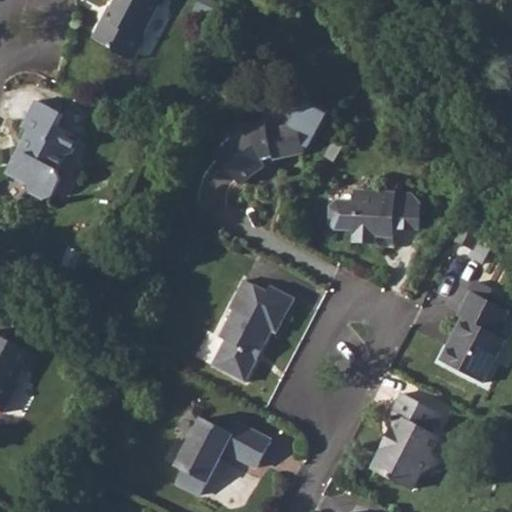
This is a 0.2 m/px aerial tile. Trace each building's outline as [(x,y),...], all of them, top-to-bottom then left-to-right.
[(164,6),(167,0),(115,0),(112,8),(111,9),(112,12),(107,21),(100,23),(93,39),(114,50),(115,54),(130,62),(136,60),(147,39),(146,34),(160,7),(164,6)] [(216,4),(209,0),(200,0),(196,11),(208,18),(216,4)] [(111,9),(112,8),(109,6),(100,23),(107,21),(112,12),(111,9)] [(58,126),(65,114),(37,100),(22,128),(29,132),(24,142),(26,143),(19,156),(16,157),(7,173),(28,184),(30,192),(44,200),(52,198),(61,181),(58,170),(66,156),(73,154),(81,139),(58,126)] [(274,159),(305,152),(304,147),(309,146),(326,114),(305,102),(298,114),(292,132),(268,132),(266,122),(248,126),(215,151),(241,184),(265,165),(275,163),(274,159)] [(264,113),(266,122),(268,132),(292,132),(298,114),(264,113)] [(511,142),(511,138),(504,131),(496,138),(506,149),(511,142)] [(150,139),(138,133),(131,145),(143,151),(150,139)] [(341,148),(335,144),(327,157),(334,160),(341,148)] [(421,204),(412,194),(357,191),(356,202),(338,201),(332,207),(331,224),(337,230),(355,232),(354,243),(394,245),(394,229),(420,231),(421,204)] [(483,231),(470,215),(456,241),(473,250),(483,231)] [(185,225),(176,220),(167,238),(176,243),(185,225)] [(494,243),(483,231),(473,250),(469,257),(483,264),(494,243)] [(277,334),(295,299),(271,286),(268,292),(245,280),(230,309),(234,311),(221,338),(226,341),(214,366),(247,383),(273,332),(277,334)] [(478,282),(473,292),(488,300),(493,290),(478,282)] [(498,335),(510,312),(488,300),(473,292),(472,291),(458,316),(463,319),(441,361),(484,383),(507,340),(498,335)] [(29,371),(37,355),(0,335),(0,411),(4,413),(18,387),(15,385),(24,369),(29,371)] [(430,432),(440,414),(404,394),(393,414),(399,418),(391,433),(394,438),(385,444),(372,469),(412,489),(421,473),(438,462),(431,452),(439,437),(430,432)] [(259,468),(272,441),(237,423),(232,433),(203,418),(178,468),(183,471),(177,483),(201,495),(225,450),(259,468)] [(103,486),(82,474),(75,488),(95,499),(103,486)] [(56,495),(43,488),(37,502),(50,508),(56,495)]
